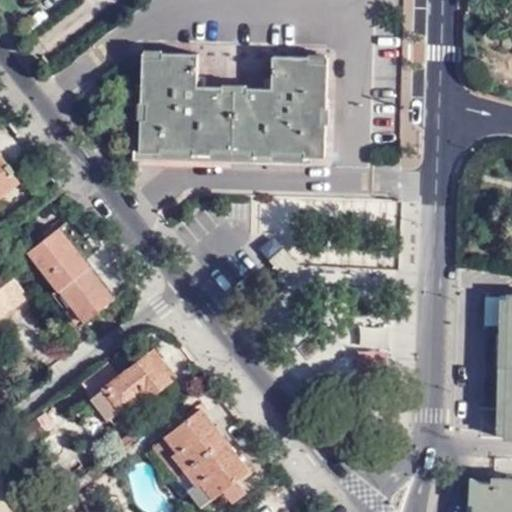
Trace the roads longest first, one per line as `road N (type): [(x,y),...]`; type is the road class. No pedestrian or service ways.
road 1 (residential): [(127,216),(165,178),(438,185)]
road 2 (primary): [(367,501),(179,280)]
road 3 (tertiary): [(426,451),(438,185)]
road 4 (unknown): [(179,280),(270,295),(434,276)]
road 5 (unclassified): [(0,422),(179,280)]
road 6 (primary): [(127,216),(0,51)]
